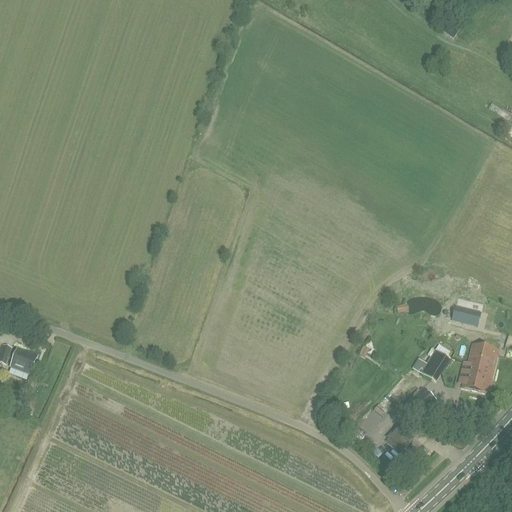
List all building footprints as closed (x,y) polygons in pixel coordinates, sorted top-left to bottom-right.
[(456,309),(453,319),(452,322),(474,328),(478,329),(481,315),(456,309)] [(477,365),(494,369),(499,352),(472,345),(467,364),(473,366),(477,365)] [(40,364),(35,362),(37,358),(29,355),(29,356),(18,351),(17,354),(11,352),(12,350),(3,346),(0,354),(0,363),(6,365),(9,357),(14,360),(11,368),(31,375),(32,371),(36,372),(40,364)] [(426,365),(421,374),(432,381),(446,358),(449,353),(439,347),(436,351),(435,351),(435,352),(431,350),(427,357),(430,359),(426,365)] [(488,395),(494,369),(477,365),(473,366),(467,364),(461,389),(488,395)] [(432,436),(450,416),(422,390),(404,410),(432,436)] [(388,441),(401,454),(410,444),(397,431),(388,441)]
